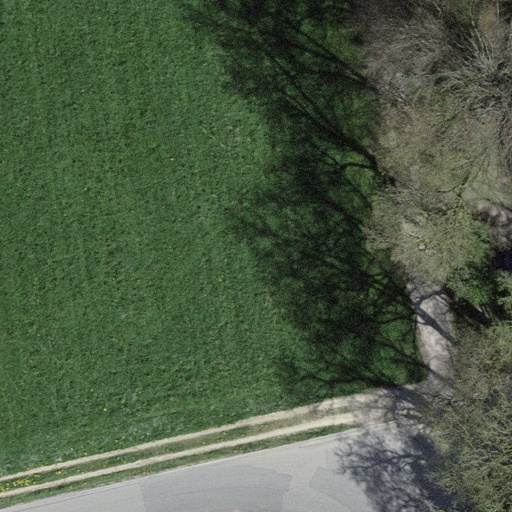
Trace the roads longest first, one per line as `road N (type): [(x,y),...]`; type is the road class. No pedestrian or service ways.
road 1 (track): [(0,489),(454,386),(372,0)]
road 2 (unclassified): [(96,511),(259,483),(349,495),(386,511)]
road 3 (track): [(511,375),(454,386),(443,444),(384,510)]
